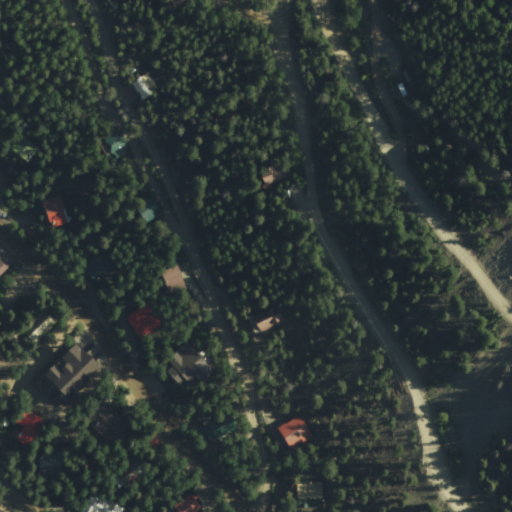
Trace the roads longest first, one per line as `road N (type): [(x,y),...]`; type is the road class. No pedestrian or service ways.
road 1 (residential): [(276,0),(323,238),(419,397),(444,484),(465,511)]
road 2 (residential): [(266,511),(263,436),(221,320),(107,66)]
road 3 (tertiary): [(0,236),(90,316),(171,432),(246,511)]
road 4 (residential): [(318,0),(403,176),(511,303)]
road 5 (track): [(390,150),(389,101),(366,43),(368,0)]
